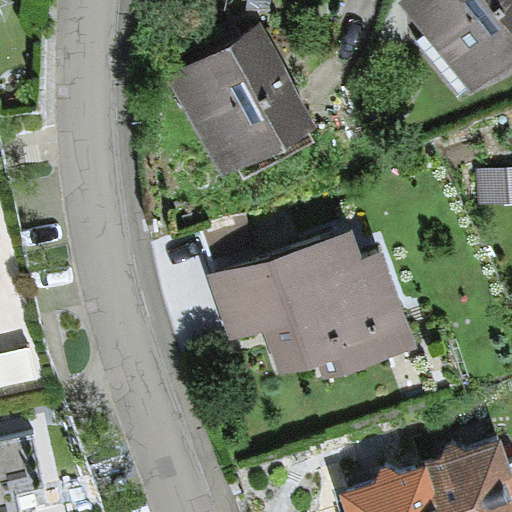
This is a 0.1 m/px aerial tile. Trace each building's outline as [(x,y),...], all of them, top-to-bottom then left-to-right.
[(480,83),(511,56),(511,0),(394,0),(421,33),(409,42),(457,102),(480,83)] [(255,23),(158,75),(214,181),(311,129),(255,23)] [(511,165),(482,167),(483,196),(511,194),(511,165)] [(240,211),(195,226),(209,270),(199,273),(220,336),(252,325),(267,372),(305,360),(312,381),(409,350),(376,250),(357,256),(347,226),(255,256),(240,211)] [(0,511),(14,511),(9,485),(40,478),(28,426),(0,431),(0,511)] [(511,511),(511,479),(495,433),(329,492),(336,511),(511,511)]
